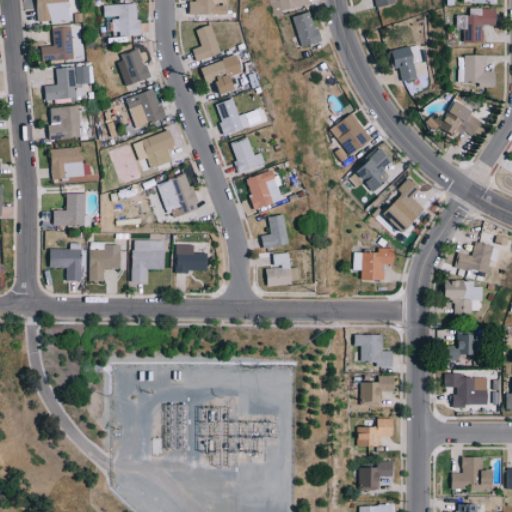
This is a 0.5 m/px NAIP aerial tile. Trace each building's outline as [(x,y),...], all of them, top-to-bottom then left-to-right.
[(33,0),(34,20),(65,19),(64,0),(33,0)] [(221,0),(192,0),(193,1),(184,0),(184,13),(222,14),(222,4),(221,0)] [(307,3),(306,0),(277,0),(280,10),(307,3)] [(101,4),(101,16),(111,16),(112,34),(136,33),(134,2),(101,4)] [(298,46),(316,40),(306,10),(288,15),(298,46)] [(197,46),(189,47),(191,59),(215,54),(208,24),(192,27),(197,46)] [(48,27),(49,45),(38,46),(39,60),(69,59),(68,26),(48,27)] [(410,62),(418,60),(414,43),(382,51),(386,69),(395,67),(398,80),(413,76),(410,62)] [(123,85),(145,76),(135,49),(112,57),(123,85)] [(453,84),(490,85),(490,71),(481,71),(481,55),(454,54),(453,84)] [(227,88),(218,59),(194,67),(200,84),(207,82),(211,94),(227,88)] [(160,119),(153,88),(124,95),(132,126),(160,119)] [(235,116),(230,98),(212,102),(217,121),(215,121),(218,133),(247,126),(244,113),(235,116)] [(479,121),(449,99),(440,111),(443,113),(433,126),(443,133),(448,127),(457,133),(461,129),(469,134),(479,121)] [(46,108),(52,140),(79,135),(74,104),(46,108)] [(369,138),(347,112),(327,129),(348,155),(369,138)] [(148,167),(168,159),(164,147),(171,144),(165,129),(134,141),(135,145),(139,143),(148,167)] [(250,154),(242,136),(224,143),(235,172),(261,163),(257,152),(250,154)] [(56,177),(86,174),(85,162),(79,163),(77,146),(48,149),(50,164),(54,164),(56,177)] [(351,170),(371,191),(385,177),(378,169),(386,160),(374,147),(351,170)] [(278,200),(269,169),(241,177),(249,208),(278,200)] [(152,183),(155,192),(148,194),(153,210),(159,208),(157,200),(161,198),(167,217),(194,208),(183,173),(152,183)] [(420,209),(408,195),(414,190),(404,178),(392,188),(396,193),(377,209),(395,230),(420,209)] [(81,192),(62,193),(62,209),(48,210),(49,225),(82,225),(81,192)] [(284,243),(279,213),(263,216),(266,233),(255,235),(258,248),(284,243)] [(159,269),(160,240),(129,239),(127,281),(143,281),(144,268),(159,269)] [(486,260),(494,261),(497,246),(471,241),(469,255),(455,252),(452,266),(484,273),(486,260)] [(46,248),(45,266),(63,267),(63,280),(77,280),(78,242),(68,242),(68,248),(46,248)] [(101,267),(116,267),(116,244),(102,244),(102,249),(86,249),(85,280),(101,280),(101,267)] [(202,252),(188,252),(189,244),(172,244),(171,270),(201,271),(202,252)] [(380,280),(381,264),(389,264),(390,248),(374,247),(374,252),(352,252),(351,269),(359,270),(359,279),(380,280)] [(452,314),(471,314),(471,310),(479,310),(479,286),(471,286),(471,280),(436,280),(436,297),(452,297),(452,314)] [(469,354),(469,334),(453,333),(453,345),(441,344),(440,359),(456,360),(456,353),(469,354)] [(379,334),(351,334),(351,346),(357,346),(357,364),(389,364),(389,350),(378,350),(379,334)] [(484,375),(440,374),(440,386),(450,386),(449,404),(483,404),(484,375)] [(372,381),(357,382),(358,404),(377,403),(376,390),(390,390),(390,375),(372,375),(372,381)] [(354,426),(354,444),(376,444),(376,435),(388,435),(388,418),(372,417),(372,426),(354,426)] [(479,456),(458,456),(458,472),(447,472),(447,488),(466,488),(466,491),(486,491),(486,469),(479,469),(479,456)] [(356,467),(357,489),(376,489),(376,475),(389,475),(388,460),(372,460),(372,466),(356,467)] [(511,467),(502,467),(502,493),(511,494),(511,487),(511,486),(511,467)] [(474,511),(474,503),(454,503),(454,511),(474,511)]
